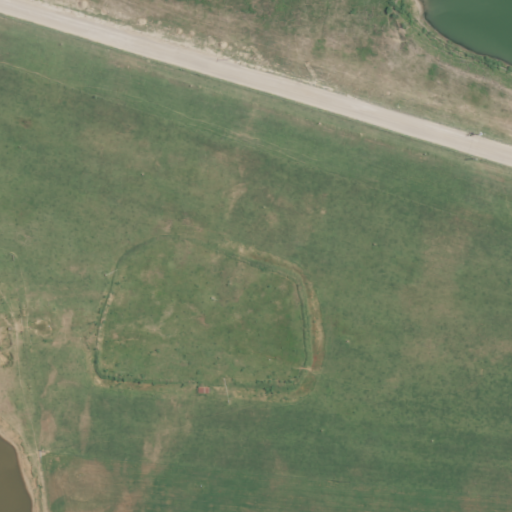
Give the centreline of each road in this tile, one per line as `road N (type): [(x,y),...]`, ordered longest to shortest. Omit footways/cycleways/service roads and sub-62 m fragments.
road 1 (residential): [(511,151),(5,0)]
road 2 (residential): [(128,36),(169,511)]
